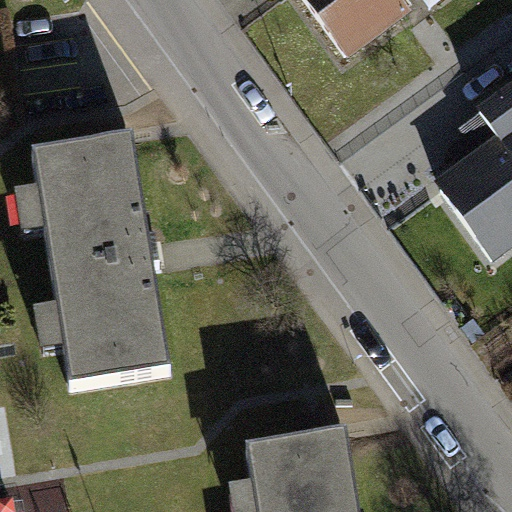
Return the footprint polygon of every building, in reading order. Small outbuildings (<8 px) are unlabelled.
[(304,0),(349,60),(406,18),(392,0),(304,0)] [(503,150),(511,162),(511,98),(482,121),(503,150)] [(511,162),(503,150),(442,194),(492,263),(511,249),(511,162)] [(178,390),(141,160),(42,175),(80,406),(178,390)] [(358,511),(348,447),(250,463),(257,511),(358,511)]
